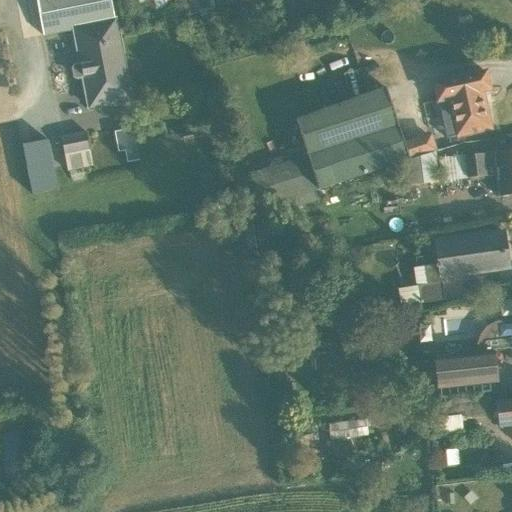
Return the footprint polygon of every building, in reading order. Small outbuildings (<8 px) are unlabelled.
[(34,0),(42,36),(71,30),(87,111),(131,103),(115,21),(110,0),(34,0)] [(119,2),(124,31),(198,18),(195,0),(125,0),(126,0),(119,2)] [(346,72),(350,92),(366,89),(362,69),(346,72)] [(486,79),(433,90),(438,111),(450,108),(457,144),(493,137),(485,101),(490,100),(486,79)] [(407,163),(408,162),(402,144),(384,90),(295,122),(305,157),(235,179),(240,215),(251,214),(407,163)] [(63,157),(89,152),(85,133),(60,138),(63,157)] [(430,135),(402,144),(408,162),(436,153),(430,135)] [(46,143),(20,147),(30,197),(55,192),(46,143)] [(89,152),(63,157),(66,173),(92,168),(89,152)] [(511,152),(437,160),(439,183),(494,177),(497,199),(499,199),(500,202),(511,201),(511,198),(511,197),(511,152)] [(403,164),(406,188),(437,183),(433,154),(407,163),(403,164)] [(507,269),(502,235),(501,235),(432,244),(435,267),(412,271),(415,287),(397,291),(399,308),(442,302),(440,279),(507,270),(507,269)] [(511,340),(483,344),(484,350),(511,347),(511,340)] [(497,385),(494,354),(433,360),(436,391),(497,385)] [(428,421),(430,437),(461,434),(460,421),(488,419),(487,400),(456,402),(456,403),(430,406),(432,420),(428,421)] [(511,403),(494,405),(497,429),(511,428),(511,431),(511,403)] [(374,420),(327,425),(328,442),(367,438),(366,429),(375,428),(374,420)] [(306,438),(289,440),(292,460),(309,458),(306,438)] [(310,463),(292,466),(294,480),(312,477),(310,463)] [(380,464),(366,465),(367,482),(381,482),(380,464)]
